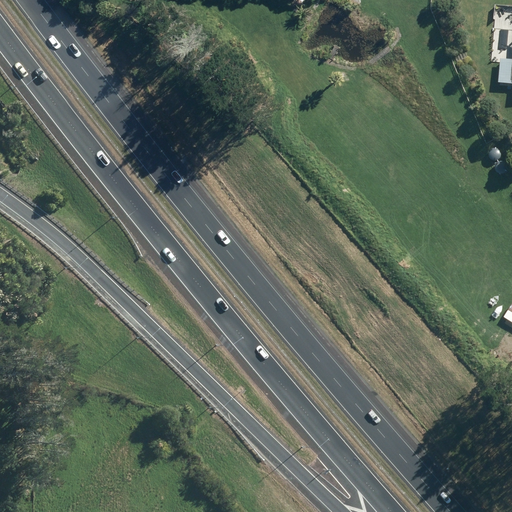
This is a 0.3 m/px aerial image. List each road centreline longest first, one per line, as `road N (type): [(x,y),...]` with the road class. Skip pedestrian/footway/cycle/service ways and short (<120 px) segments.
road 1 (motorway): [(30,0),(273,306),(450,511)]
road 2 (motorway): [(393,511),(0,32)]
road 3 (motorway): [(339,511),(78,254),(0,193)]
